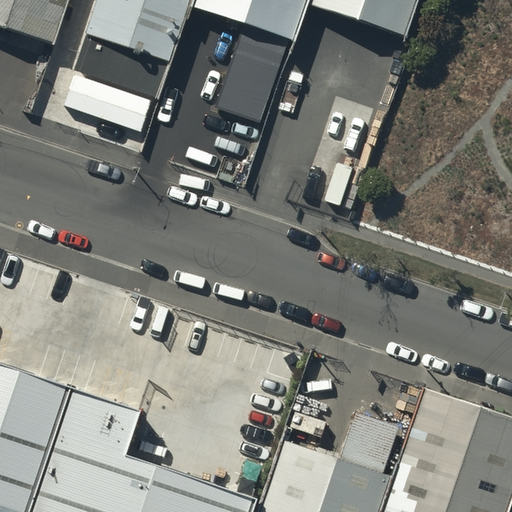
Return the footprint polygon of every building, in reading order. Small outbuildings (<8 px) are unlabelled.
[(0,0),(0,10),(45,25),(54,0),(0,0)] [(184,0),(84,0),(61,70),(99,82),(105,64),(157,81),(184,0)] [(211,88),(261,105),(296,0),(226,0),(239,4),(211,88)] [(348,0),(397,16),(402,0),(348,0)] [(335,184),(355,124),(316,111),(296,171),(335,184)] [(260,343),(255,359),(293,371),(298,356),(260,343)] [(0,511),(27,511),(72,383),(0,357),(0,511)] [(251,376),(246,394),(284,406),(289,390),(284,388),(287,379),(270,373),(267,381),(251,376)] [(254,511),(260,494),(127,449),(141,406),(72,383),(27,511),(254,511)] [(499,511),(511,479),(511,414),(423,384),(391,477),(379,511),(499,511)] [(337,458),(280,439),(255,511),(379,511),(391,477),(379,473),(396,424),(354,409),(337,458)]
